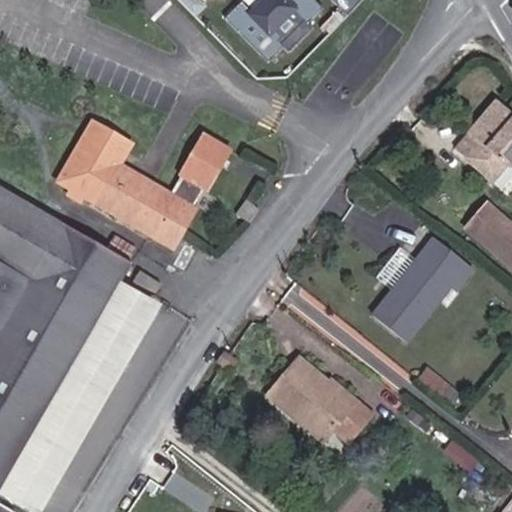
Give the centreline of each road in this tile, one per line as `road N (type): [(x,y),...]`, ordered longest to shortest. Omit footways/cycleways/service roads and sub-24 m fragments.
road 1 (unknown): [(26,0),(155,56),(246,79)]
road 2 (unknown): [(341,161),(246,79)]
road 3 (unknown): [(246,79),(154,0)]
